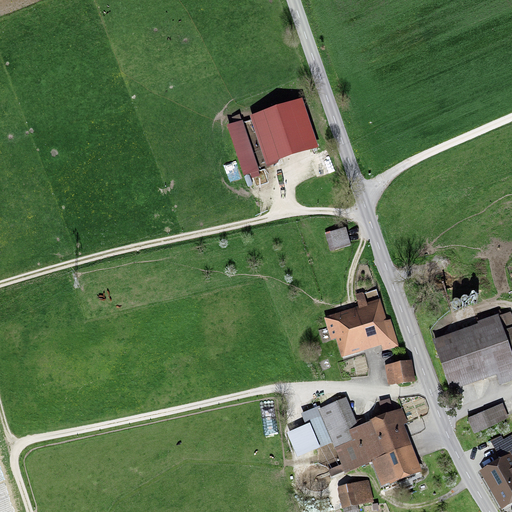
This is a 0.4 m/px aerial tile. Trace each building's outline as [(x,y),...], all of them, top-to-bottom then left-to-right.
[(278,162),(319,149),(303,100),(250,117),(267,168),(279,165),(278,162)] [(227,127),(244,177),(251,175),(252,179),(260,176),(258,172),(260,172),(243,121),(227,127)] [(347,229),(330,233),(334,248),(351,243),(347,229)] [(336,340),(342,358),(381,346),(383,351),(399,347),(390,320),(387,321),(380,299),(367,303),(363,292),(355,295),(359,307),(324,318),(331,341),(336,340)] [(476,303),(477,302),(478,300),(479,299),(478,297),(477,296),(476,295),(475,294),(473,295),(472,295),(470,297),(470,298),(470,300),(471,301),(472,302),(473,303),(475,303),(476,303)] [(469,299),(467,298),(466,297),(464,298),(463,298),(462,299),(461,301),(461,302),(461,304),(463,305),(464,306),(466,306),(467,306),(468,305),(469,303),(470,302),(469,300),(469,299)] [(456,301),(455,301),(454,302),(453,304),(452,305),(452,307),(453,308),(454,309),(456,310),(457,310),(459,309),(460,308),(461,307),(461,305),(460,304),(459,302),(458,301),(456,301)] [(478,325),(432,341),(451,392),(496,376),(500,386),(511,381),(511,316),(511,313),(502,316),(500,310),(494,312),(495,316),(491,318),(489,313),(476,318),(478,325)] [(412,361),(385,366),(388,386),(415,382),(412,361)] [(383,485),(415,472),(409,457),(392,415),(359,428),(353,413),(347,398),(321,409),(320,407),(301,414),(306,427),(287,434),(297,458),(333,444),(345,474),(374,463),(383,485)] [(468,420),(474,434),(509,419),(502,404),(468,420)] [(503,440),(501,436),(490,442),(501,460),(480,473),(502,510),(511,504),(511,434),(511,435),(503,440)] [(368,480),(337,487),(339,493),(333,494),(336,510),(342,509),(342,510),(373,503),(368,480)]
